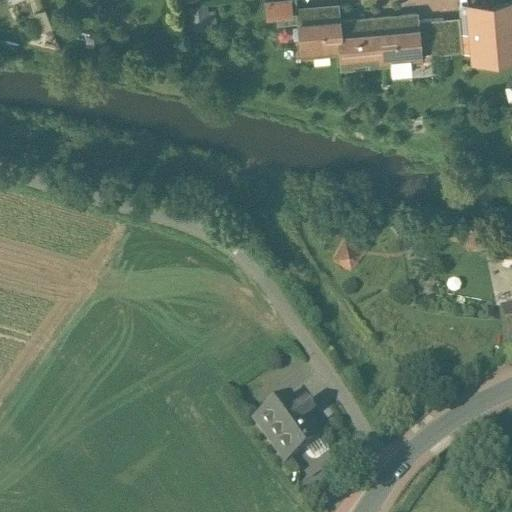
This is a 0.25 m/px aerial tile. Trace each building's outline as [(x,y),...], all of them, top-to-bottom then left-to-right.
[(290,0),(264,0),(265,16),(275,15),(276,24),(297,22),(296,7),(291,8),(290,0)] [(511,1),(470,5),(474,55),(488,54),(492,57),(511,55),(511,1)] [(337,4),(296,7),(297,22),(300,55),(313,54),(314,63),(329,61),(328,52),(339,51),(338,19),(337,4)] [(205,5),(188,7),(191,28),(208,26),(205,5)] [(416,13),(376,16),(380,64),(390,63),(410,61),(420,60),(419,54),(419,53),(416,19),(416,13)] [(338,19),(339,51),(340,68),(354,66),(353,63),(367,62),(367,65),(380,64),(376,16),(338,19)] [(458,16),(416,19),(419,53),(419,54),(461,51),(458,16)] [(410,61),(390,63),(391,73),(411,71),(410,61)] [(355,268),(367,243),(345,233),(333,257),(355,268)] [(511,311),(499,314),(506,347),(511,345),(511,311)] [(287,397),(253,422),(284,465),(318,440),(304,420),(311,416),(304,406),(297,410),(287,397)] [(308,449),(315,460),(334,448),(327,437),(308,449)]
